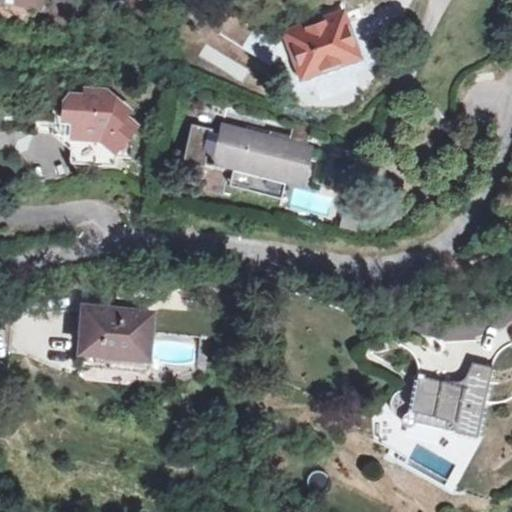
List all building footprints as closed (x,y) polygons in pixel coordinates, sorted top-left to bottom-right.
[(0,0),(0,4),(42,11),(44,0),(0,0)] [(353,48),(333,10),(281,36),(299,74),(353,48)] [(76,150),(118,152),(118,148),(136,127),(126,116),(130,112),(109,93),(91,91),(91,98),(76,95),(69,102),(67,116),(77,124),(76,150)] [(269,143),(223,133),(220,143),(211,141),(212,136),(191,131),(182,168),(204,173),(206,163),(215,165),(215,169),(234,173),(238,174),(237,180),(267,187),(269,176),(286,180),(302,184),(309,153),(289,148),(291,141),(270,137),(269,143)] [(118,152),(76,150),(76,165),(117,167),(118,152)] [(238,174),(234,173),(230,191),(281,203),(286,180),(269,176),(267,187),(237,180),(238,174)] [(397,194),(367,189),(361,217),(379,218),(394,215),(397,194)] [(97,303),(82,315),(77,356),(145,362),(150,319),(119,315),(118,304),(97,303)] [(466,377),(492,384),(499,358),(472,351),(466,377)] [(481,428),(492,384),(466,377),(425,367),(419,386),(407,384),(401,388),(399,394),(401,402),(416,412),(481,428)]
